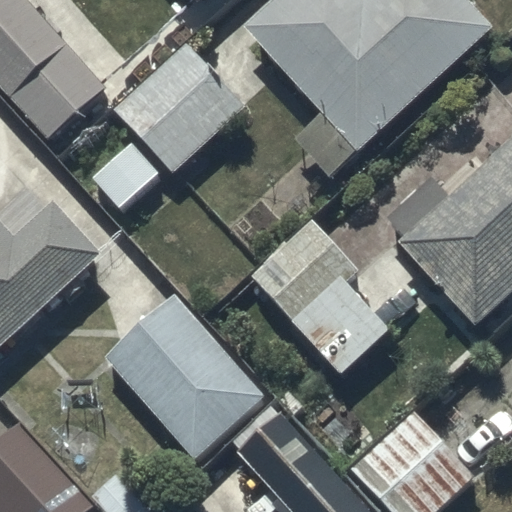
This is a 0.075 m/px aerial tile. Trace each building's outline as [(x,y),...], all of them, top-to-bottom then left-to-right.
[(0,0),(0,77),(51,136),(111,84),(38,0),(0,0)] [(272,0),(248,23),(329,109),(300,136),(335,173),(499,20),(480,0),(272,0)] [(189,39),(116,107),(177,172),(250,104),(189,39)] [(511,296),(511,134),(454,189),(438,172),(393,215),(408,231),(402,236),(483,323),(511,296)] [(163,171),(135,138),(93,174),(120,207),(163,171)] [(20,233),(0,211),(0,347),(106,251),(58,198),(20,233)] [(363,267),(317,217),(255,274),(345,372),(393,328),(349,280),(363,267)] [(267,392),(180,293),(109,355),(196,454),(267,392)] [(438,511),(480,474),(417,407),(351,468),(392,511),(438,511)] [(378,511),(288,411),(242,452),(295,511),(378,511)] [(82,511),(97,499),(21,420),(0,440),(0,511),(82,511)]
